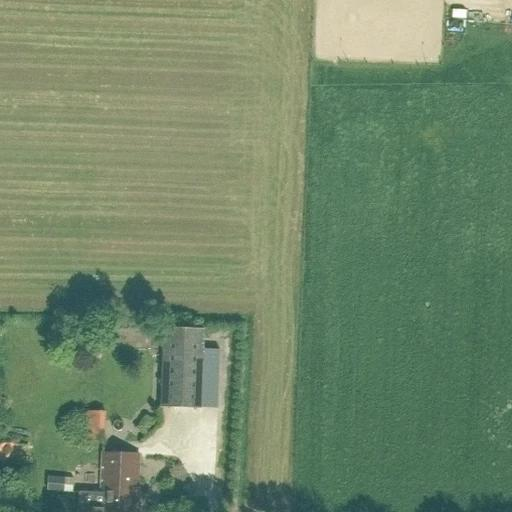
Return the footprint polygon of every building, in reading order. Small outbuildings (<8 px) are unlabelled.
[(200,410),(204,330),(164,329),(160,408),(200,410)] [(106,412),(85,411),(84,441),(104,442),(106,412)] [(27,437),(0,435),(0,465),(27,467),(27,437)] [(138,498),(138,490),(139,456),(102,454),(100,494),(92,494),(92,484),(80,483),(78,511),(134,511),(135,498),(138,498)] [(47,478),(47,492),(64,493),(64,479),(47,478)]
